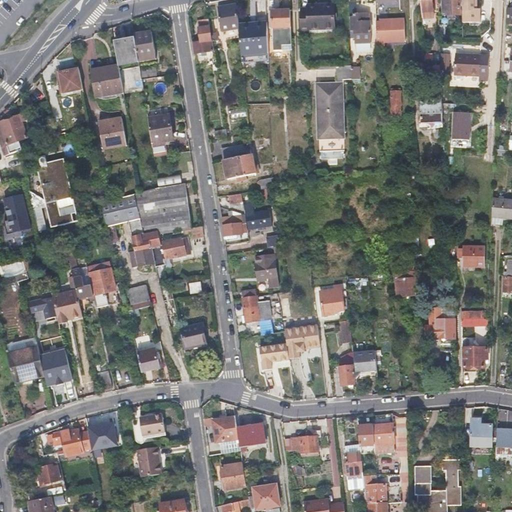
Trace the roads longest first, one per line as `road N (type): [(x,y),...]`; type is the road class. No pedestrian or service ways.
road 1 (residential): [(177,0),(233,374),(229,391)]
road 2 (residential): [(229,391),(289,412),(511,400)]
road 3 (residential): [(0,447),(5,438),(110,401),(190,390)]
road 4 (residential): [(190,390),(206,511)]
